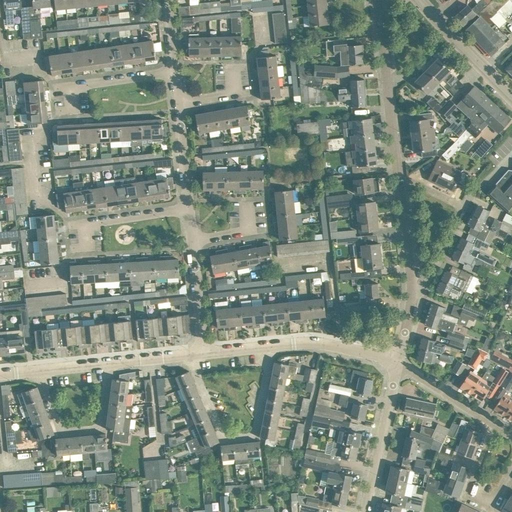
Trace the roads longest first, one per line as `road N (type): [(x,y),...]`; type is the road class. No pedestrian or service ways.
road 1 (residential): [(398,361),(411,292),(378,0)]
road 2 (residential): [(187,354),(222,437),(255,434),(272,345)]
road 3 (residential): [(35,370),(59,431),(100,426),(109,362)]
road 4 (residential): [(365,511),(398,361)]
road 5 (residential): [(511,437),(398,361)]
road 6 (residential): [(72,109),(70,88),(176,68)]
road 7 (residential): [(272,345),(328,343),(398,361)]
road 8 (residential): [(87,248),(86,224),(189,208)]
